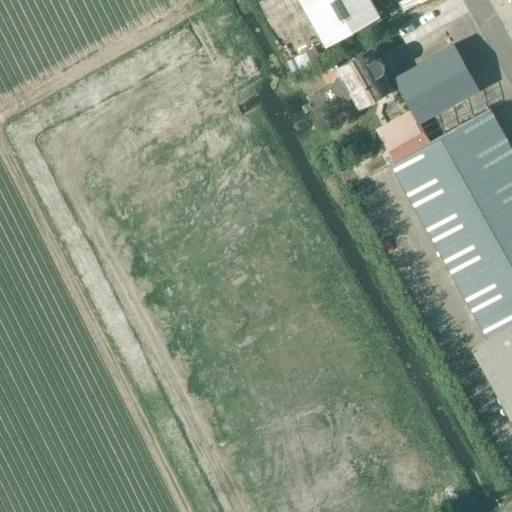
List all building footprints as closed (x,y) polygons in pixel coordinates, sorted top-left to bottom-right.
[(303,0),(304,1),(328,45),(382,15),(373,0),(303,0)] [(454,44),(394,78),(412,109),(431,142),(491,108),(479,88),(454,44)] [(373,48),(363,53),(337,68),(342,76),(336,79),(332,88),(337,97),(347,98),(352,95),(359,108),(395,87),(385,71),(385,66),(383,61),(379,59),(373,48)] [(431,142),(394,162),(391,163),(489,338),(511,379),(511,146),(491,108),(431,142)] [(412,109),(376,128),(394,162),(431,142),(412,109)]
